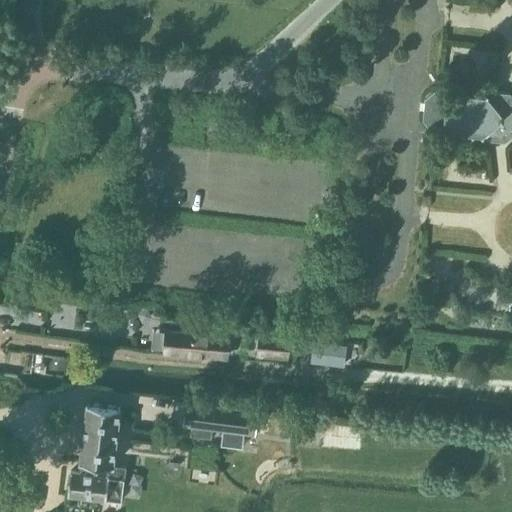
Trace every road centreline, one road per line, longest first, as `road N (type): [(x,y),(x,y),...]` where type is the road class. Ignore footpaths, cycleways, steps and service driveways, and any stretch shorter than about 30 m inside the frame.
road 1 (track): [(0,337),(153,358),(511,385)]
road 2 (unclassified): [(27,64),(234,85),(332,0)]
road 3 (tertiary): [(0,198),(27,64)]
